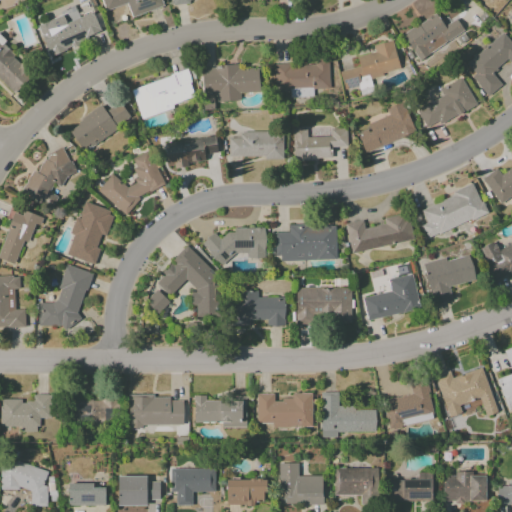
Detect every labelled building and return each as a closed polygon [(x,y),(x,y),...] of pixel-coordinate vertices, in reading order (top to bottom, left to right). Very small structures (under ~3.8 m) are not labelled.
[(163,7),(160,0),(100,0),(104,11),(127,4),(131,17),(163,7)] [(37,25),(49,55),(101,34),(92,11),(76,17),(74,10),(37,25)] [(402,35),(419,60),(463,30),(455,19),(444,26),(435,13),(402,35)] [(465,63),(474,74),(471,76),(487,96),(501,85),(492,74),(511,58),(511,43),(504,33),(465,63)] [(339,71),(344,90),(358,87),(360,95),(373,92),(369,77),(399,70),(392,40),(372,45),(374,52),(356,56),(359,67),(339,71)] [(0,81),(13,94),(32,74),(0,43),(0,81)] [(273,65),(274,91),(290,90),(290,97),(312,96),(312,90),(329,89),(328,59),(314,59),(314,63),(273,65)] [(201,67),(203,96),(216,96),(216,102),(240,101),(239,93),(259,92),(258,69),(237,70),(237,66),(201,67)] [(131,88),(139,116),(195,99),(186,71),(131,88)] [(415,110),(427,130),(475,104),(460,77),(438,89),(442,96),(415,110)] [(102,108),(67,127),(80,150),(130,121),(120,102),(104,111),(102,108)] [(414,133),(402,103),(385,109),(388,115),(367,123),(369,130),(357,135),(364,153),(414,133)] [(293,161),(329,159),(329,147),(347,147),(346,128),(329,129),(330,137),(306,137),(306,127),(292,127),(293,161)] [(282,158),(283,133),(239,132),(239,138),(227,138),(227,157),(282,158)] [(164,142),(166,168),(188,166),(188,162),(205,160),(204,154),(217,153),(215,137),(164,142)] [(33,170),(20,193),(49,210),(56,197),(48,192),(53,183),(61,188),(76,163),(52,149),(38,173),(33,170)] [(125,215),(143,194),(163,185),(148,151),(131,158),(135,167),(133,169),(137,178),(130,185),(127,187),(111,174),(97,191),(125,215)] [(500,205),(511,196),(511,166),(501,175),(496,168),(481,179),(500,205)] [(420,208),(426,223),(421,225),(426,238),(485,214),(473,185),(420,208)] [(65,255),(94,265),(99,249),(96,248),(100,235),(105,237),(114,212),(83,202),(78,219),(75,218),(69,234),(72,235),(65,255)] [(0,259),(14,265),(22,241),(28,243),(34,224),(39,226),(42,217),(22,210),(21,211),(13,209),(0,247),(0,259)] [(344,224),(350,253),(412,241),(407,213),(383,218),(384,224),(364,228),(362,220),(344,224)] [(276,261),(336,260),(335,224),(288,225),(288,232),(275,233),(276,261)] [(265,228),(233,228),(233,235),(206,235),(206,259),(246,259),(246,258),(265,258),(265,228)] [(479,248),(493,281),(511,272),(511,243),(497,250),(493,242),(479,248)] [(169,296),(185,280),(195,290),(191,294),(191,303),(195,307),(195,316),(217,316),(216,275),(187,246),(162,270),(162,276),(156,283),(169,296)] [(475,280),(468,255),(446,261),(445,258),(422,263),(432,304),(451,300),(448,287),(475,280)] [(37,326),(56,326),(69,330),(71,321),(78,321),(78,315),(90,272),(64,265),(59,285),(59,290),(55,303),(38,303),(37,326)] [(387,279),(389,292),(361,297),(366,320),(419,309),(412,274),(387,279)] [(0,327),(24,327),(23,309),(14,310),(13,289),(19,289),(18,276),(0,276),(0,327)] [(296,287),(295,323),(349,324),(350,289),(296,287)] [(145,302),(157,314),(169,302),(156,290),(145,302)] [(284,297),(256,297),(256,290),(232,290),(232,327),(249,327),(249,320),(266,320),(266,327),(283,327),(284,297)] [(511,373),(496,379),(507,410),(511,408),(511,346),(503,350),(509,368),(511,367),(511,373)] [(446,418),(481,408),(483,416),(495,414),(483,369),(451,377),(449,371),(435,375),(446,418)] [(387,430),(402,428),(401,423),(432,418),(426,379),(408,381),(410,395),(383,399),(387,430)] [(319,393),(320,435),(375,435),(374,410),(353,410),(353,406),(337,407),(336,392),(319,393)] [(255,394),(256,423),(271,423),(271,428),(311,427),(311,393),(290,394),(290,399),(273,400),(273,394),(255,394)] [(0,426),(19,427),(19,432),(38,432),(38,418),(51,418),(51,394),(33,394),(33,401),(21,401),(21,400),(0,399),(0,426)] [(182,425),(182,401),(169,401),(169,395),(127,396),(128,426),(182,425)] [(245,428),(245,396),(231,396),(231,401),(205,400),(205,395),(193,395),(193,423),(221,423),(221,427),(245,428)] [(118,422),(119,401),(72,398),(70,419),(118,422)] [(45,507),(46,464),(0,463),(0,489),(30,490),(29,506),(45,507)] [(297,463),(277,463),(278,505),(322,504),(322,475),(297,476),(297,463)] [(213,468),(169,469),(170,492),(175,492),(175,506),(191,505),(191,492),(214,492),(213,468)] [(333,496),(360,495),(360,505),(377,505),(377,468),(333,468),(333,496)] [(388,502),(431,500),(430,472),(417,473),(417,479),(388,480),(388,502)] [(485,500),(484,475),(471,476),(471,472),(453,472),(453,476),(441,476),(442,501),(457,501),(485,500)] [(117,506),(146,506),(146,500),(158,500),(158,482),(145,482),(145,476),(117,476),(117,506)] [(511,478),(509,478),(509,486),(497,486),(496,504),(511,504),(511,478)] [(226,479),(225,505),(254,506),(254,501),(264,501),(264,480),(226,479)] [(93,484),(68,483),(67,505),(104,506),(104,487),(93,487),(93,484)]
